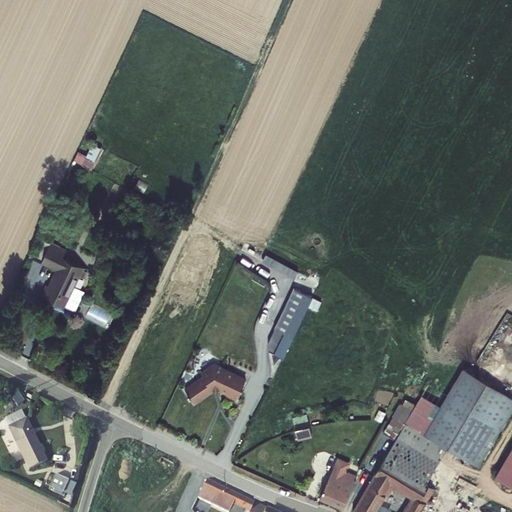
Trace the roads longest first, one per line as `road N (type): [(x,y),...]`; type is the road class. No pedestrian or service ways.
road 1 (track): [(288,0),(97,412)]
road 2 (residential): [(313,511),(111,419)]
road 3 (unknown): [(223,473),(261,378),(264,335),(283,287)]
road 4 (residential): [(111,419),(0,361)]
